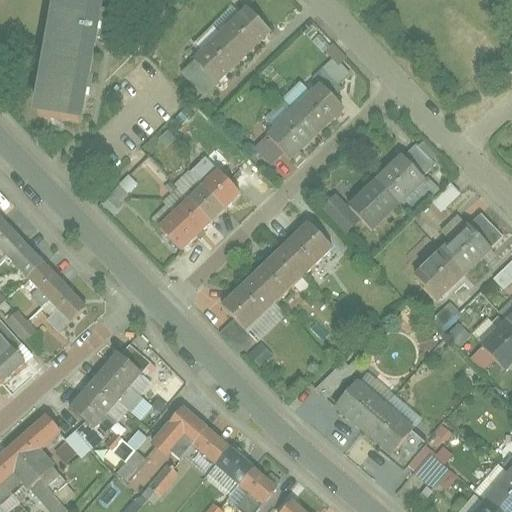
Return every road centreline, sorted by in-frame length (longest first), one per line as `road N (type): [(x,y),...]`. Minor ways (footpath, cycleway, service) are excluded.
road 1 (residential): [(388,70),(153,304)]
road 2 (residential): [(153,304),(369,511)]
road 3 (residential): [(0,147),(135,286)]
road 4 (residential): [(0,406),(135,286)]
